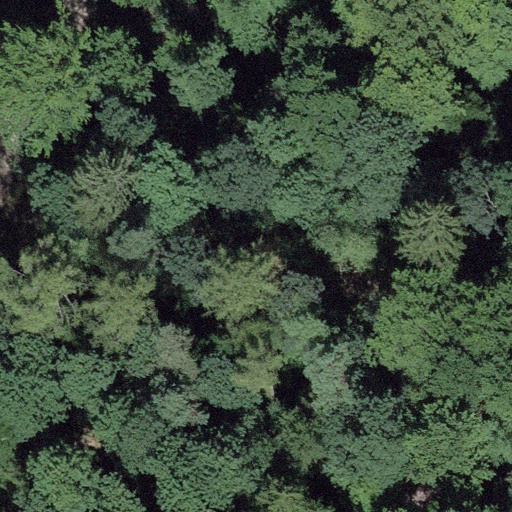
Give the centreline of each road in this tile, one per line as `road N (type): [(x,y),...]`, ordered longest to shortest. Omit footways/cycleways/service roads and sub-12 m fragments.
road 1 (track): [(75,0),(0,169)]
road 2 (track): [(511,411),(406,511)]
